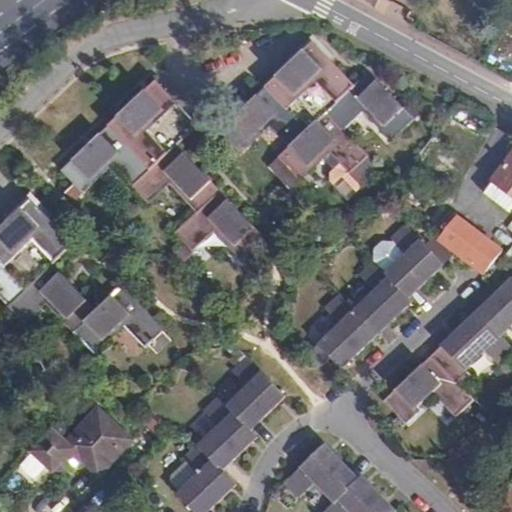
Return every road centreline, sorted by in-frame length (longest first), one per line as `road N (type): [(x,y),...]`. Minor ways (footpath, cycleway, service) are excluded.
road 1 (residential): [(202,18),(93,45),(0,127)]
road 2 (residential): [(511,107),(311,0)]
